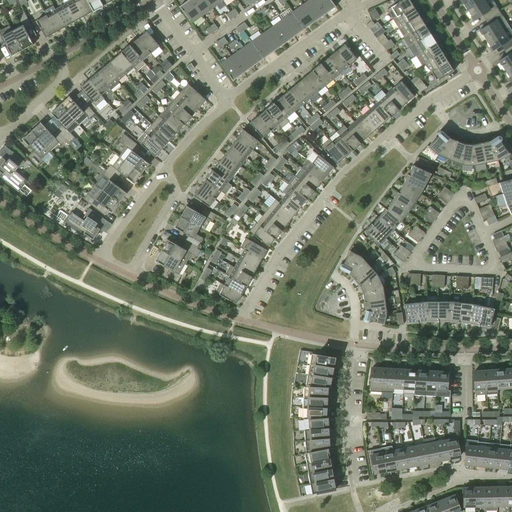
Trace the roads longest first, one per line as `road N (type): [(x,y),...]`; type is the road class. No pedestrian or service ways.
road 1 (residential): [(130,277),(240,320),(277,255),(347,168),(430,98),(477,71)]
road 2 (residential): [(355,7),(227,100)]
road 3 (residential): [(355,345),(511,349)]
road 4 (residential): [(353,490),(345,428),(355,345)]
